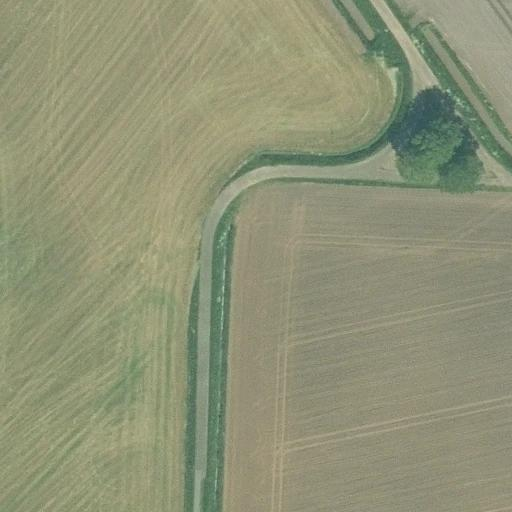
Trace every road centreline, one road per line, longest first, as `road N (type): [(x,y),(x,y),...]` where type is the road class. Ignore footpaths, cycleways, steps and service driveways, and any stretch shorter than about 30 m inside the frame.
road 1 (unclassified): [(349,172),(266,171),(229,188),(213,211),(197,474)]
road 2 (unclassified): [(409,49),(511,181)]
road 3 (unclassified): [(511,183),(349,172)]
road 4 (unclassified): [(409,49),(419,82),(413,117),(391,148),(349,172)]
